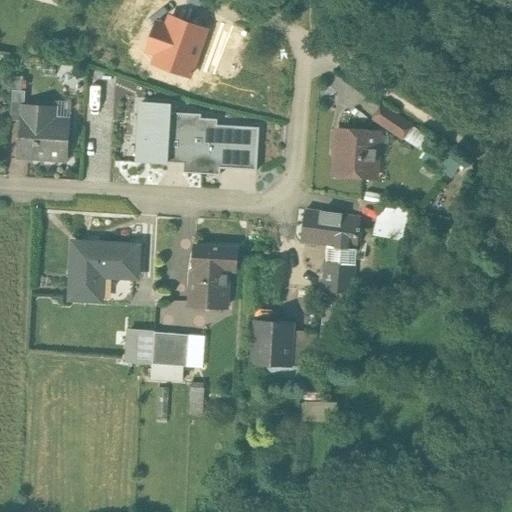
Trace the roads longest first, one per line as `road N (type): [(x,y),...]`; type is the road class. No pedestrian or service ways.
road 1 (residential): [(0,183),(294,190),(301,44),(293,31),(216,0)]
road 2 (track): [(511,173),(301,44)]
